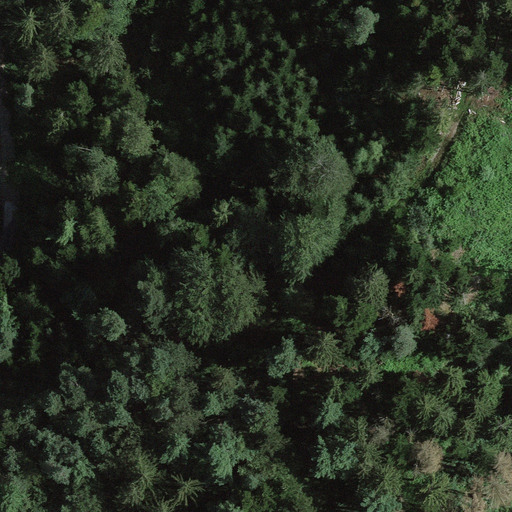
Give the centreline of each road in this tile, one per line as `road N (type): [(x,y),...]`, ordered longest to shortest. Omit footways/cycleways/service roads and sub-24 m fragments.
road 1 (track): [(505,0),(439,132),(400,186),(337,262),(233,335),(188,320),(149,270),(129,188),(107,0)]
road 2 (track): [(0,65),(12,158),(12,217),(0,259)]
